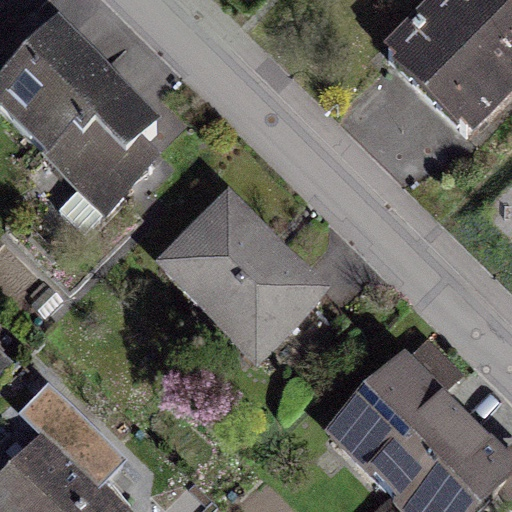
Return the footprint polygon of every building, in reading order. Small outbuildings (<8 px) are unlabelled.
[(470,166),(511,123),(511,0),(450,0),(377,73),(470,166)] [(135,189),(171,155),(61,41),(0,100),(0,110),(105,218),(135,189)] [(274,376),(341,309),(274,243),(244,213),(177,280),(274,376)] [(402,511),(487,511),(511,488),(511,459),(456,400),(422,365),(339,445),(402,511)] [(125,511),(109,497),(51,442),(0,496),(0,511),(125,511)]
